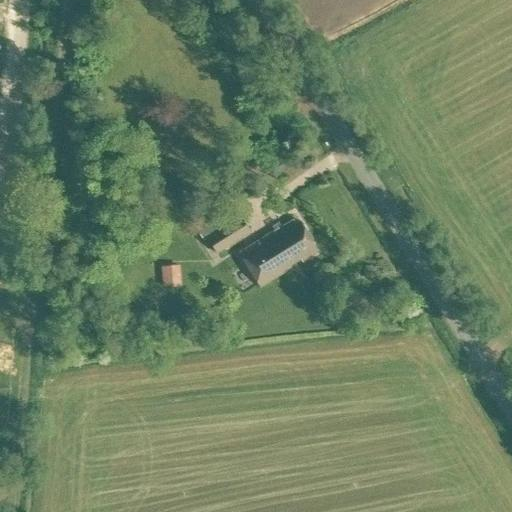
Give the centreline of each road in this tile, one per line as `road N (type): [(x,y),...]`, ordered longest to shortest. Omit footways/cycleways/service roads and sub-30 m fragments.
road 1 (track): [(62,0),(15,511)]
road 2 (unclassified): [(511,413),(256,0)]
road 3 (residential): [(0,205),(17,0)]
